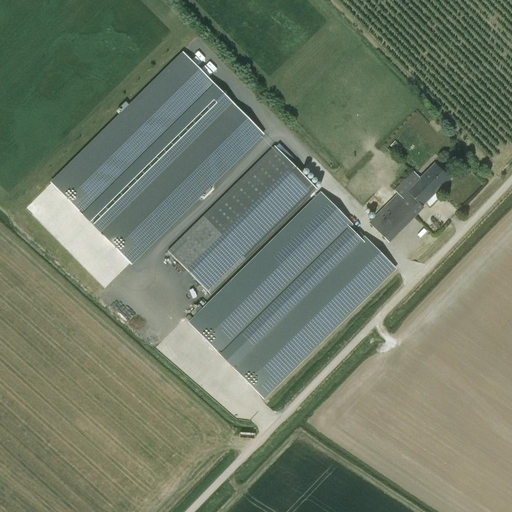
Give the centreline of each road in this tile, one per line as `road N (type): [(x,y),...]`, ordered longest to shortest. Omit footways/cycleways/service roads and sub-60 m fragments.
road 1 (unclassified): [(195,511),(511,184)]
road 2 (track): [(0,235),(247,459)]
